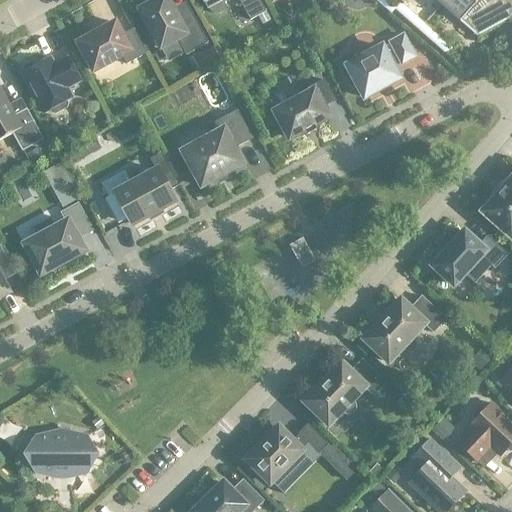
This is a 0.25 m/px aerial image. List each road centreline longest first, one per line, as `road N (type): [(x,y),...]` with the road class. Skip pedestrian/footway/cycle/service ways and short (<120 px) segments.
road 1 (residential): [(0,354),(465,98),(487,93),(511,101)]
road 2 (residential): [(139,511),(511,119)]
